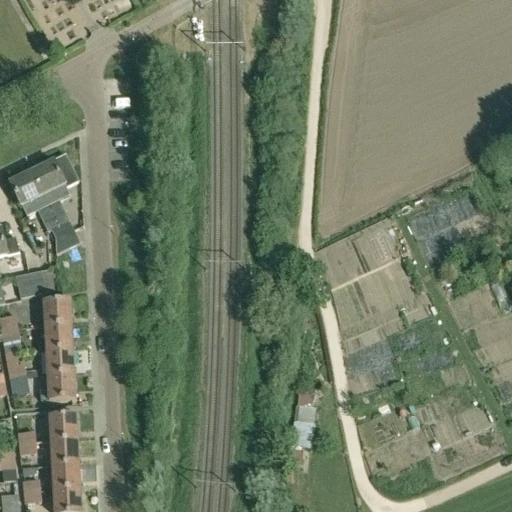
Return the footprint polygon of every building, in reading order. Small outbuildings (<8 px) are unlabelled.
[(32,174),(59,230),(70,225),(60,204),(70,198),(67,191),(79,185),(66,158),(54,164),(32,174)] [(49,235),(59,230),(32,174),(10,185),(22,210),(23,210),(27,220),(39,215),(49,235)] [(2,231),(0,231),(0,285),(2,285),(0,277),(0,260),(8,258),(19,256),(16,241),(5,243),(2,231)] [(56,242),(57,258),(80,247),(75,234),(56,242)] [(31,277),(35,299),(58,294),(55,273),(31,277)] [(21,302),(35,299),(31,277),(17,280),(21,302)] [(44,306),(46,331),(73,329),(71,304),(44,306)] [(0,326),(1,333),(18,330),(16,319),(0,321),(0,326)] [(46,331),(47,355),(74,354),(73,329),(46,331)] [(20,341),(18,330),(1,333),(3,344),(20,341)] [(48,380),(75,378),(74,354),(47,355),(48,380)] [(8,370),(10,381),(27,378),(28,380),(33,380),(39,380),(40,374),(27,374),(25,367),(8,370)] [(27,378),(10,381),(12,393),(29,390),(28,380),(27,378)] [(76,403),(75,378),(48,380),(49,393),(43,394),(42,404),(49,404),(50,404),(76,403)] [(314,397),(302,395),(300,409),(312,411),(314,397)] [(19,448),(36,446),(52,445),(79,443),(78,419),(51,420),(51,435),(36,436),(35,435),(18,436),(19,448)] [(311,453),(315,427),(297,425),(293,450),(311,453)] [(80,468),(79,443),(52,445),(53,470),(80,468)] [(36,446),(19,448),(21,459),(37,457),(36,446)] [(0,451),(0,462),(15,461),(13,450),(0,451)] [(15,461),(0,462),(0,474),(16,473),(15,461)] [(55,494),(82,493),(80,468),(53,470),(55,494)] [(24,472),(24,479),(37,478),(37,471),(24,472)] [(24,496),(41,495),(41,483),(23,485),(24,496)] [(82,511),(82,493),(55,494),(55,511),(82,511)] [(42,506),(41,495),(24,496),(26,508),(42,506)] [(3,511),(20,510),(19,498),(2,500),(3,511)]
